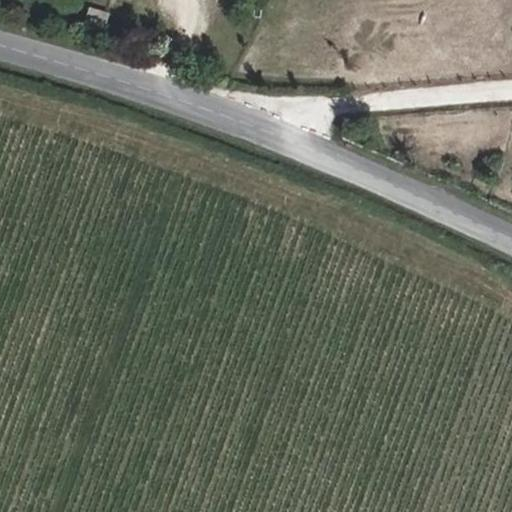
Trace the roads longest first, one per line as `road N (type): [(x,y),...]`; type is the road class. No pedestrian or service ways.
road 1 (track): [(511,308),(275,194),(0,100)]
road 2 (tertiary): [(0,46),(157,88),(511,237)]
road 3 (track): [(283,137),(290,120),(323,107),(511,91)]
